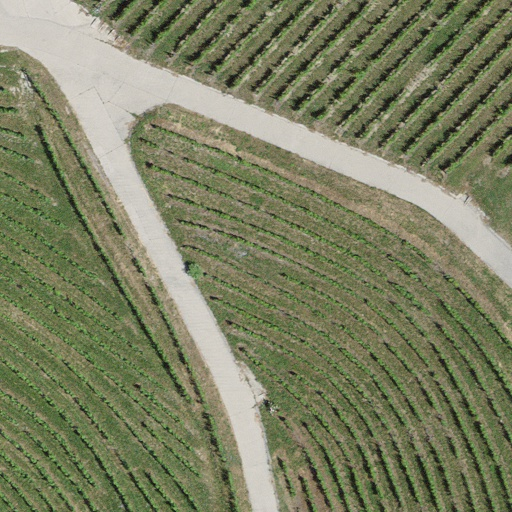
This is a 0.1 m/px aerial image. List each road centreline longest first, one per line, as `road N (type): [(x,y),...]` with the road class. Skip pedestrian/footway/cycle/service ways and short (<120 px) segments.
road 1 (track): [(0,36),(42,39),(406,186),(511,265)]
road 2 (track): [(34,0),(42,39),(225,373),(265,511)]
